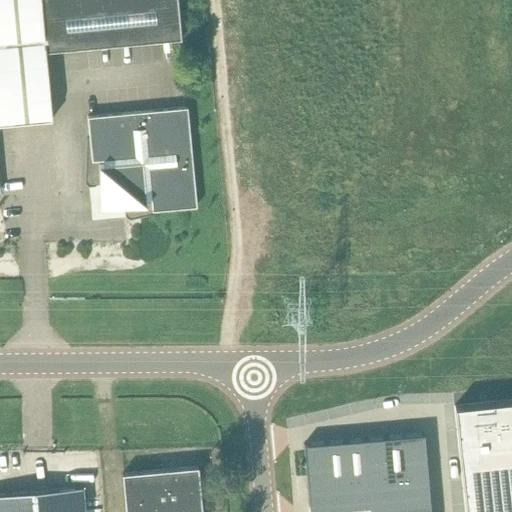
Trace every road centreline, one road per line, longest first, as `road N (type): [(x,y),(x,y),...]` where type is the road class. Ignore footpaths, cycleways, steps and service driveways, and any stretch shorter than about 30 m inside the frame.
road 1 (unknown): [(40,364),(38,269),(76,97),(93,82),(155,75)]
road 2 (tertiary): [(252,361),(378,350),(419,331),(511,261)]
road 3 (tertiary): [(0,365),(252,361)]
road 4 (unclassified): [(252,361),(264,511)]
